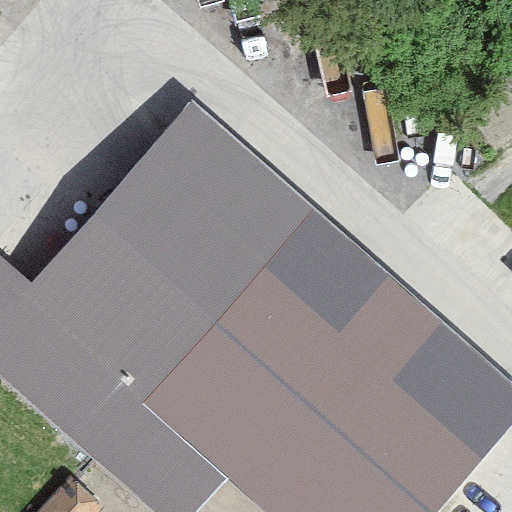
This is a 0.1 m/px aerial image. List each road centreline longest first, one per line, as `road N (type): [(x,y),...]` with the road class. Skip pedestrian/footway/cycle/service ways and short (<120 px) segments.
road 1 (unknown): [(511,332),(164,20),(130,0)]
road 2 (unknown): [(98,0),(61,17),(35,48),(0,121)]
